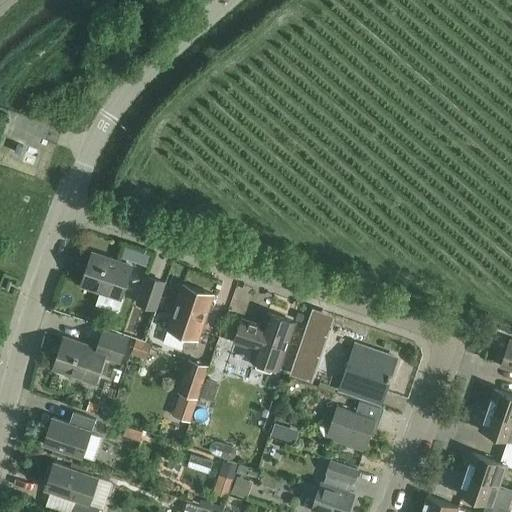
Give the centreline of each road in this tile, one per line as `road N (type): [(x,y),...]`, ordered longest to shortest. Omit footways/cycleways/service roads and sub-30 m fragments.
road 1 (residential): [(389,511),(440,362),(436,335),(69,205)]
road 2 (unclassified): [(109,114),(226,0)]
road 3 (residential): [(16,357),(69,205)]
